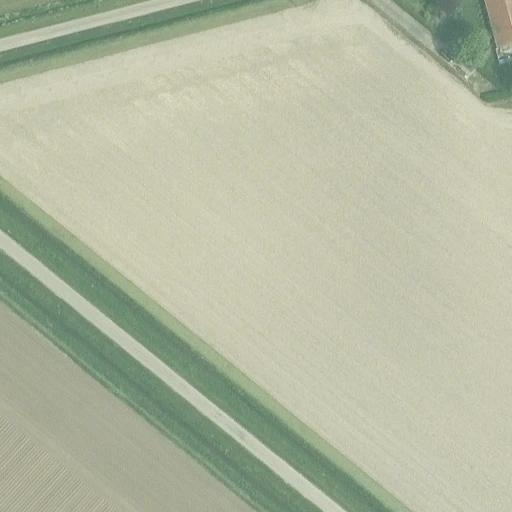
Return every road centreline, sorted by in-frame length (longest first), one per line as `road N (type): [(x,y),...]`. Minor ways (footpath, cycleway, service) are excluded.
road 1 (unclassified): [(331,511),(0,241)]
road 2 (unclassified): [(0,45),(176,0)]
